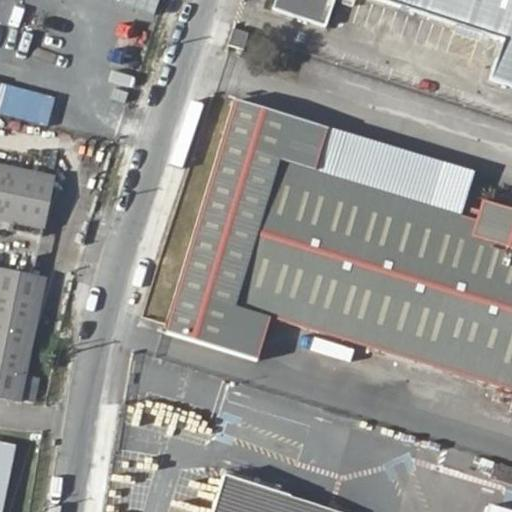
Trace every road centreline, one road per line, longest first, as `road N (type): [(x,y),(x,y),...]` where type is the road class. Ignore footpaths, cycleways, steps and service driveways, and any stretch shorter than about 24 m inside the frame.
road 1 (unclassified): [(68,511),(171,78),(197,0)]
road 2 (unknown): [(110,333),(511,446)]
road 3 (unknown): [(511,153),(183,41)]
road 4 (unknown): [(233,399),(360,448),(375,511)]
road 5 (unknown): [(159,511),(174,460),(216,449),(233,399)]
road 6 (unknown): [(102,369),(233,399)]
